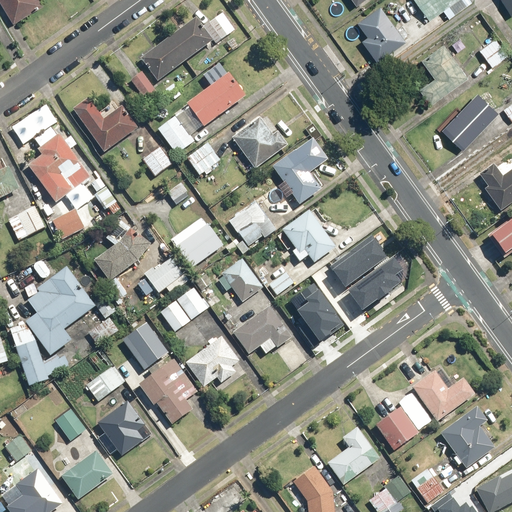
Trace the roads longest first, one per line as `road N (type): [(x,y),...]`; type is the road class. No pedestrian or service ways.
road 1 (residential): [(145,511),(466,278)]
road 2 (tertiary): [(263,0),(466,278)]
road 3 (residential): [(0,98),(139,0)]
road 4 (unknown): [(412,204),(511,131)]
